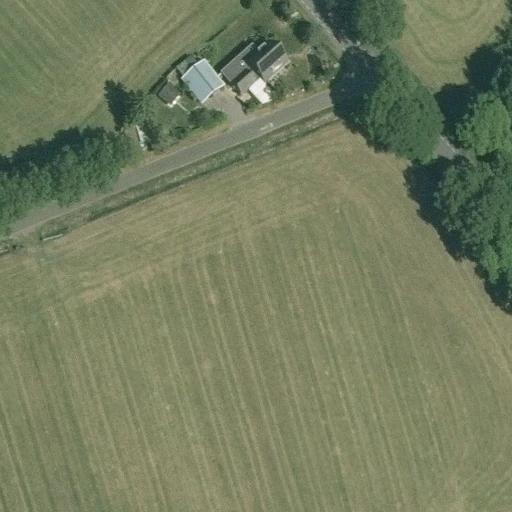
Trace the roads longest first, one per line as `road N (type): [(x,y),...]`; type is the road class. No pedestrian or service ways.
road 1 (unclassified): [(0,231),(377,76)]
road 2 (unclassified): [(511,232),(377,76)]
